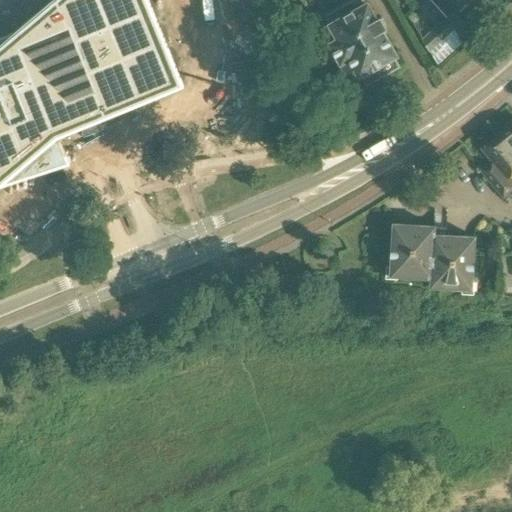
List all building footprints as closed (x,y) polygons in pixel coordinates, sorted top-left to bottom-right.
[(51,0),(12,33),(0,38),(0,187),(58,138),(183,86),(147,0),(51,0)] [(332,61),(340,63),(351,82),(362,76),(367,85),(399,67),(394,58),(396,56),(382,30),(385,29),(379,18),(376,20),(367,3),(366,4),(363,0),(351,0),(324,15),(337,39),(329,44),(330,45),(327,52),(332,61)] [(431,0),(447,18),(426,37),(434,46),(450,32),(454,37),(465,27),(453,13),(467,0),(431,0)] [(511,123),(499,134),(511,148),(511,123)] [(511,174),(511,148),(499,134),(481,149),(496,167),(485,176),(503,197),(511,189),(511,184),(507,179),(511,174)] [(434,226),(393,224),(390,277),(430,279),(430,287),(471,289),(474,237),(434,234),(434,226)]
